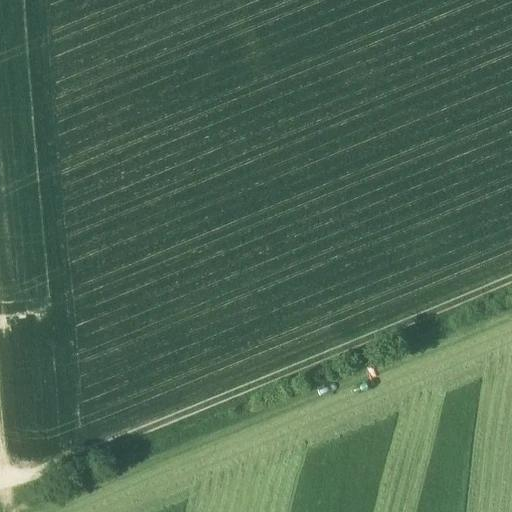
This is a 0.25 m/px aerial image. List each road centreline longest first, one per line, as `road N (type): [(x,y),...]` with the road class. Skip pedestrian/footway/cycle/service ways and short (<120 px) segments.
road 1 (track): [(0,496),(41,489),(511,295)]
road 2 (track): [(70,511),(511,328)]
